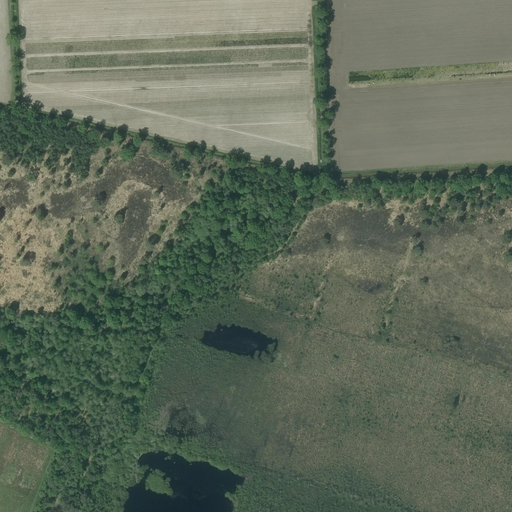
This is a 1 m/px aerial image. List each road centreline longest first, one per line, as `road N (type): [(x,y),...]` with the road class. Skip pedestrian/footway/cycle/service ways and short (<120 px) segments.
road 1 (track): [(316,195),(174,287),(157,330)]
road 2 (track): [(511,171),(333,181),(316,195)]
